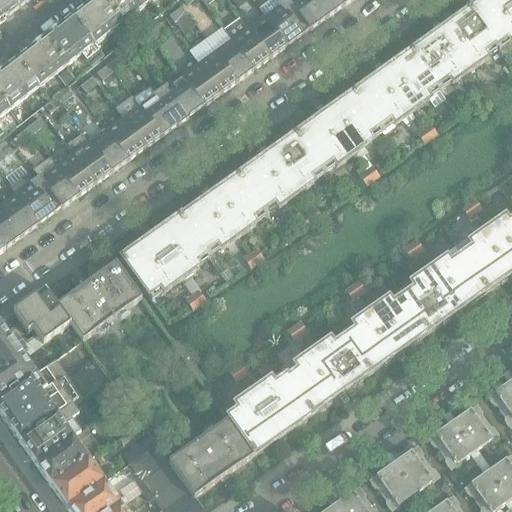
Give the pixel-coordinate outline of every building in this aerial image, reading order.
[(0,0),(0,24),(19,9),(11,0),(0,0)] [(31,0),(11,0),(19,9),(31,0)] [(122,27),(101,0),(96,0),(72,19),(93,48),(94,49),(122,27)] [(150,5),(145,0),(101,0),(122,27),(150,5)] [(325,22),(308,0),(289,0),(286,3),(308,33),(309,34),(325,22)] [(342,10),(334,0),(308,0),(325,22),(342,10)] [(356,0),(334,0),(342,10),(356,0)] [(511,49),(511,0),(486,0),(467,14),(497,53),(506,46),(510,51),(511,49)] [(308,33),(286,3),(283,5),(264,19),(286,50),(306,36),(309,34),(308,33)] [(175,25),(186,16),(181,9),(169,18),(175,25)] [(490,63),(486,58),(493,53),(495,55),(497,53),(467,14),(455,22),(456,23),(450,27),(446,21),(440,24),(443,29),(443,31),(436,36),(434,35),(431,31),(425,35),(430,42),(424,46),(424,45),(410,55),(438,92),(447,86),(451,91),(490,63)] [(93,48),(72,19),(44,40),(65,70),(93,48)] [(286,50),(264,19),(247,31),(270,62),(286,50)] [(270,62),(247,31),(240,22),(225,33),(231,42),(230,43),(253,74),(270,62)] [(155,41),(165,32),(160,26),(150,34),(155,41)] [(143,50),(155,41),(150,34),(138,43),(143,50)] [(65,70),(44,40),(16,62),(38,91),(65,70)] [(253,74),(230,43),(214,55),(237,86),(253,74)] [(237,86),(214,55),(197,67),(220,98),(237,86)] [(435,110),(445,102),(438,92),(410,55),(397,64),(398,65),(392,69),(388,62),(382,66),(385,70),(385,73),(378,77),(376,77),(373,73),(367,77),(372,83),(366,87),(366,86),(352,96),(380,134),(390,127),(394,133),(432,105),(435,110)] [(113,74),(124,65),(119,58),(108,67),(113,74)] [(38,91),(16,62),(0,74),(0,98),(10,112),(38,91)] [(102,83),(113,74),(108,67),(97,76),(102,83)] [(220,98),(197,67),(181,78),(203,109),(220,98)] [(76,82),(69,72),(68,70),(58,78),(66,89),(76,82)] [(487,85),(479,75),(473,79),(481,90),(486,86),(487,85)] [(203,109),(181,78),(162,92),(185,123),(203,109)] [(86,96),(97,86),(92,79),(80,89),(86,96)] [(495,97),(493,95),(486,86),(481,90),(473,96),(481,107),(495,97)] [(185,123),(162,92),(156,96),(151,89),(134,100),(162,139),(185,123)] [(62,106),(72,97),(66,91),(57,99),(62,106)] [(374,146),(370,141),(380,134),(352,96),(340,105),(340,106),(335,110),(330,104),(324,107),(327,112),(327,114),(320,119),(318,119),(315,114),(309,118),(314,125),(309,129),(308,128),(294,138),(322,176),(332,169),(336,174),(355,160),(365,174),(358,179),(366,190),(379,181),(371,169),(361,155),(374,146)] [(0,120),(10,112),(0,98),(0,120)] [(50,116),(62,106),(57,99),(45,109),(50,116)] [(162,139),(134,100),(133,101),(132,99),(116,111),(122,120),(123,120),(146,151),(162,139)] [(123,120),(122,120),(107,132),(129,163),(146,151),(123,120)] [(33,137),(44,128),(38,121),(27,130),(33,137)] [(430,144),(422,133),(414,121),(407,127),(415,138),(416,137),(424,148),(430,144)] [(437,139),(429,128),(422,133),(430,144),(437,139)] [(22,146),(33,137),(27,130),(16,139),(22,146)] [(129,163),(107,132),(90,144),(113,175),(129,163)] [(316,188),(312,183),(322,176),(294,138),(282,147),(282,148),(277,152),(272,145),(266,149),(270,153),(269,156),(262,160),(260,160),(257,156),(252,160),(256,166),(251,170),(250,169),(237,179),(265,217),(274,210),(278,216),(316,188)] [(113,175),(90,144),(73,156),(96,187),(113,175)] [(96,187),(73,156),(57,167),(80,199),(96,187)] [(80,199),(57,167),(56,168),(50,161),(33,173),(38,181),(37,182),(59,213),(80,199)] [(59,213),(37,182),(35,183),(31,186),(25,178),(10,188),(16,197),(14,198),(37,229),(57,215),(59,213)] [(259,229),(255,224),(265,217),(237,179),(224,188),(225,189),(219,193),(214,187),(209,191),(212,195),(211,197),(205,202),(202,202),(199,197),(194,201),(199,208),(193,212),(192,211),(179,220),(208,260),(210,259),(209,257),(216,252),(220,257),(259,229)] [(37,229),(14,198),(0,208),(0,213),(20,241),(37,229)] [(482,214),(475,204),(474,202),(468,207),(476,218),(482,214)] [(476,218),(468,207),(461,212),(469,223),(476,218)] [(321,222),(313,211),(308,215),(316,226),(321,222)] [(20,241),(0,213),(0,247),(4,253),(20,241)] [(316,226),(308,215),(300,220),(308,231),(316,226)] [(511,221),(509,223),(505,218),(466,246),(469,251),(459,258),(486,295),(505,282),(509,287),(511,285),(511,279),(511,278),(511,221)] [(198,267),(208,260),(179,220),(119,263),(148,303),(159,295),(163,300),(184,285),(192,297),(184,303),(193,315),(206,305),(197,294),(199,292),(191,280),(202,272),(198,267)] [(424,255),(417,245),(416,243),(409,248),(418,259),(424,255)] [(418,259),(409,248),(403,252),(411,264),(418,259)] [(264,263),(255,252),(248,257),(257,268),(264,263)] [(257,268),(248,257),(242,262),(251,273),(257,268)] [(468,309),(486,295),(459,258),(450,264),(447,259),(407,287),(411,292),(401,299),(428,336),(447,323),(451,328),(457,325),(454,320),(454,318),(460,314),(463,314),(466,318),(472,314),(468,309)] [(82,345),(141,302),(115,266),(56,309),(70,328),(82,345)] [(365,295),(359,286),(358,284),(350,289),(358,300),(365,295)] [(358,300),(350,289),(344,293),(352,305),(358,300)] [(70,328),(56,309),(45,292),(12,315),(27,337),(32,333),(43,348),(70,328)] [(409,349),(428,336),(401,299),(392,305),(388,300),(349,328),(353,333),(344,339),(370,377),(389,364),(393,369),(398,365),(395,361),(396,359),(402,354),(405,354),(408,359),(413,355),(409,349)] [(307,336),(301,327),(299,325),(293,329),(301,341),(307,336)] [(0,402),(35,378),(16,351),(0,328),(0,402)] [(301,341),(293,329),(286,334),(294,346),(301,341)] [(351,390),(370,377),(344,339),(334,346),(330,341),(291,369),(294,374),(287,379),(286,377),(283,379),(312,418),(331,405),(335,410),(340,406),(337,402),(338,399),(344,395),(347,395),(350,400),(355,396),(351,390)] [(72,409),(83,400),(57,363),(55,364),(54,363),(35,378),(0,402),(0,417),(19,444),(18,445),(19,446),(72,409)] [(249,377),(243,368),(241,366),(234,370),(242,382),(249,377)] [(242,382),(234,370),(228,375),(236,386),(242,382)] [(511,405),(511,384),(504,373),(501,376),(509,387),(496,396),(495,395),(487,400),(493,408),(496,409),(500,415),(511,405)] [(286,436),(312,418),(283,379),(274,385),(271,380),(231,408),(235,413),(224,421),(227,424),(253,459),(286,436)] [(511,405),(500,415),(504,420),(503,423),(509,431),(511,429),(511,405)] [(486,425),(481,419),(482,416),(476,408),(468,414),(469,415),(456,424),(448,413),(445,415),(463,440),(486,425)] [(72,441),(80,435),(70,423),(78,417),(72,409),(19,446),(20,446),(35,468),(72,441)] [(463,440),(445,415),(442,417),(449,429),(436,438),(436,436),(428,442),(433,450),(436,451),(440,456),(463,440)] [(169,466),(138,422),(135,419),(128,424),(134,433),(130,437),(144,456),(129,467),(160,511),(202,511),(194,501),(169,466)] [(194,501),(253,459),(227,424),(169,466),(194,501)] [(476,452),(489,443),(490,444),(498,439),(492,431),(490,430),(486,425),(463,440),(481,465),(484,463),(476,452)] [(481,465),(463,440),(440,456),(444,462),(444,465),(450,473),(458,467),(457,466),(469,457),(477,468),(481,465)] [(51,489),(88,463),(72,441),(35,468),(49,487),(49,488),(50,490),(51,489)] [(426,466),(422,460),(423,457),(417,449),(409,455),(410,456),(397,465),(389,454),(386,457),(404,482),(426,466)] [(404,482),(386,457),(383,459),(390,470),(377,479),(377,478),(369,484),(374,491),(377,492),(381,498),(404,482)] [(511,480),(511,458),(504,463),(504,464),(491,473),(484,463),(481,465),(498,490),(511,480)] [(66,511),(104,485),(88,463),(51,489),(66,511)] [(498,490),(481,465),(477,468),(485,478),(472,487),(471,486),(463,491),(469,499),(472,500),(476,506),(498,490)] [(417,494),(430,485),(431,486),(439,480),(433,472),(431,472),(426,466),(404,482),(422,507),(425,505),(417,494)] [(511,502),(511,501),(511,480),(498,490),(511,509),(511,502)] [(422,507),(404,482),(381,498),(385,504),(385,507),(388,511),(394,511),(399,509),(398,508),(410,499),(418,510),(422,507)] [(67,511),(115,511),(120,508),(104,485),(66,511),(67,511)] [(360,511),(368,507),(364,501),(364,498),(359,490),(351,496),(352,497),(339,506),(331,495),(328,498),(337,511),(360,511)] [(511,511),(511,509),(498,490),(476,506),(480,511),(479,511),(497,511),(505,507),(508,511),(511,511)] [(337,511),(328,498),(324,500),(332,511),(330,511),(337,511)] [(459,511),(458,510),(458,507),(453,499),(445,505),(445,506),(436,511),(429,511),(425,505),(422,507),(425,511),(459,511)]
